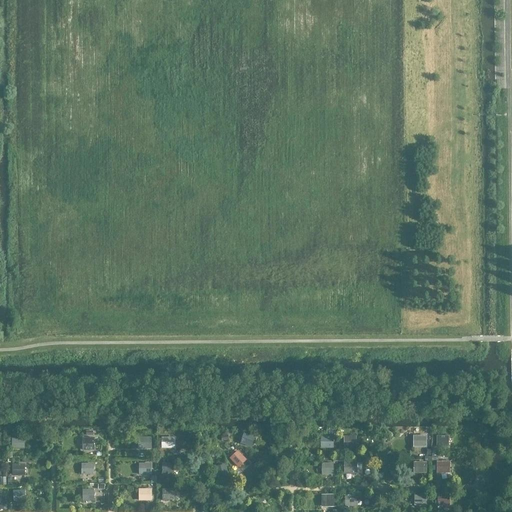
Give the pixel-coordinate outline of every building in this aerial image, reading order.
[(358,435),(345,435),(345,447),(358,447),(358,435)] [(140,436),(140,449),(153,449),(153,436),(140,436)] [(252,436),(237,436),(237,448),(251,448),(252,436)] [(426,436),(413,436),(413,447),(426,447),(426,436)] [(448,436),(436,436),(436,447),(448,447),(448,436)] [(13,437),(14,448),(26,447),(25,437),(13,437)] [(171,439),(156,439),(156,451),(171,451),(171,439)] [(331,439),(314,439),(314,450),(331,450),(331,439)] [(91,444),(75,444),(75,457),(91,457),(91,444)] [(230,457),(240,468),(249,459),(239,449),(230,457)] [(335,474),(335,461),(322,462),(322,474),(335,474)] [(82,474),(95,474),(95,462),(83,462),(82,474)] [(163,475),(174,474),(174,462),(163,462),(163,475)] [(222,464),(210,468),(216,486),(228,482),(222,464)] [(446,464),(427,464),(427,478),(446,478),(446,464)] [(147,465),(132,465),(132,476),(147,477),(147,465)] [(349,465),(335,465),(336,476),(349,476),(349,465)] [(20,470),(5,469),(5,479),(20,479),(20,470)] [(153,487),(140,488),(140,500),(153,500),(153,487)] [(26,499),(26,489),(14,489),(14,500),(26,499)] [(171,490),(154,490),(154,501),(171,501),(171,490)] [(75,491),(75,505),(88,505),(88,491),(75,491)] [(345,494),(345,506),(358,505),(358,494),(345,494)] [(451,495),(438,494),(438,505),(451,505),(451,495)] [(425,495),(408,496),(408,505),(425,505),(425,495)] [(331,497),(316,497),(316,511),(332,511),(331,497)]
